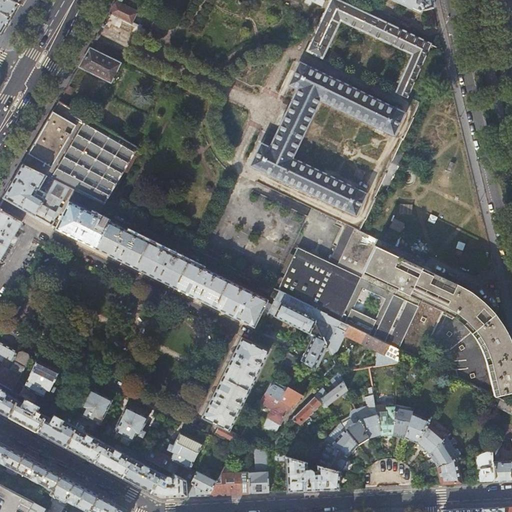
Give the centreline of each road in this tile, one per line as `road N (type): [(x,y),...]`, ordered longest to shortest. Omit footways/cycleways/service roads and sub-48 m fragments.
road 1 (residential): [(147,501),(170,509),(428,497)]
road 2 (tertiary): [(449,0),(511,266)]
road 3 (residential): [(0,423),(147,501)]
